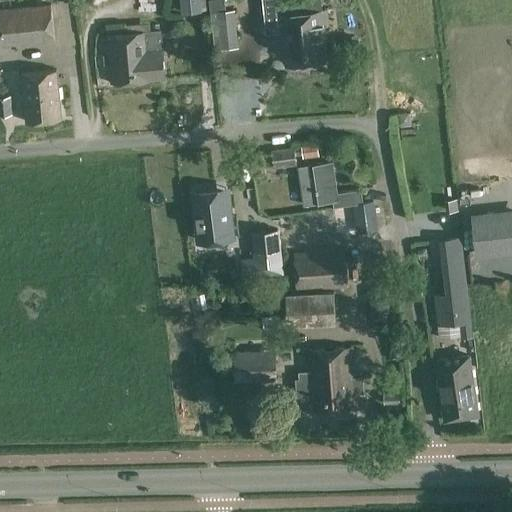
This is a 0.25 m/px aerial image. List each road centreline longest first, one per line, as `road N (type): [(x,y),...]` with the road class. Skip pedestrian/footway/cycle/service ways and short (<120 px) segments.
road 1 (residential): [(433,478),(412,301),(382,150),(368,133),(337,124),(0,153)]
road 2 (secondary): [(212,482),(433,478)]
road 3 (secondary): [(0,487),(212,482)]
